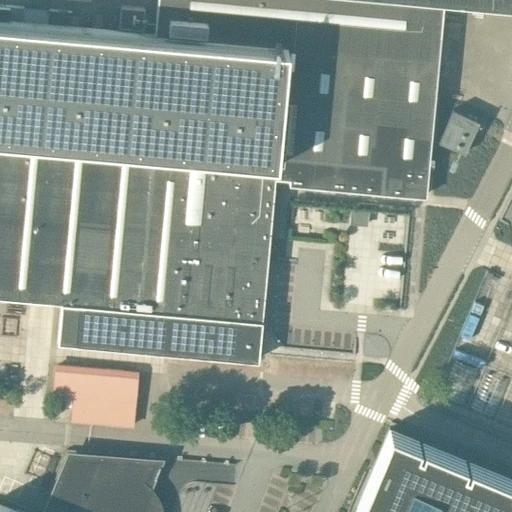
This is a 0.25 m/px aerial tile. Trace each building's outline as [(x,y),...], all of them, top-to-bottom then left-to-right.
[(0,18),(0,295),(54,300),(51,340),(74,342),(257,359),(274,175),(290,177),(289,182),(425,195),(443,0),(157,0),(155,32),(0,18)] [(479,120),(453,108),(438,140),(464,152),(479,120)] [(65,421),(133,424),(136,367),(47,363),(45,394),(66,396),(65,421)] [(511,511),(511,477),(511,478),(509,484),(505,483),(508,476),(469,460),(466,467),(463,465),(465,458),(422,440),(419,447),(416,446),(419,439),(389,427),(353,511),(511,511)] [(134,511),(155,462),(71,455),(47,511),(48,511),(134,511)]
